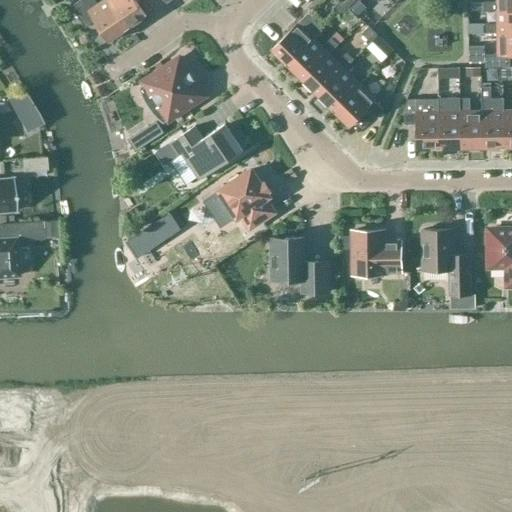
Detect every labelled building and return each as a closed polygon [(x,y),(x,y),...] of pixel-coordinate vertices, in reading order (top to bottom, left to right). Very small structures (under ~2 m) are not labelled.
[(94,0),(81,0),(71,7),(85,28),(96,21),(109,41),(118,36),(119,36),(128,30),(108,0),(104,0),(98,4),(94,0)] [(108,0),(128,30),(138,23),(137,23),(146,17),(135,0),(108,0)] [(341,16),(350,7),(342,0),(333,9),(341,16)] [(342,0),(350,7),(359,16),(364,10),(355,1),(356,0),(358,0),(359,0),(342,0)] [(511,11),(511,0),(496,0),(497,2),(484,2),(484,12),(497,12),(511,11)] [(497,24),(484,24),(473,24),(473,34),(497,34),(511,33),(511,11),(497,12),(497,24)] [(306,16),(272,50),(288,65),(314,39),(321,31),(306,16)] [(371,43),(378,36),(369,27),(361,34),(371,43)] [(511,66),(511,33),(497,34),(497,55),(485,55),(485,68),(500,68),(510,68),(510,67),(511,66)] [(322,47),(314,39),(288,65),(303,81),(330,54),(339,45),(331,38),(322,47)] [(393,50),(385,42),(376,50),(385,59),(393,50)] [(347,53),(338,62),(330,54),(303,81),(319,96),(345,69),(354,61),(347,53)] [(195,81),(190,73),(190,72),(189,72),(180,58),(143,82),(169,121),(205,96),(196,82),(196,81),(195,80),(195,81)] [(511,80),(511,66),(510,67),(510,68),(500,68),(500,80),(511,80)] [(319,96),(334,111),(361,85),(345,69),(319,96)] [(376,100),(361,85),(334,111),(350,127),(367,109),(376,118),(383,110),(375,102),(376,100)] [(482,86),(482,111),(483,148),(504,148),(504,111),(504,98),(491,98),(491,85),(482,86)] [(460,99),(460,111),(461,149),(483,148),(482,111),(470,111),(470,98),(460,99)] [(461,149),(460,111),(460,99),(438,100),(438,112),(439,149),(461,149)] [(439,149),(438,112),(416,112),(416,114),(404,114),(404,125),(417,124),(417,149),(439,149)] [(200,180),(243,151),(225,124),(203,139),(195,126),(168,144),(177,157),(182,154),(200,180)] [(47,168),(46,157),(22,159),(23,170),(47,168)] [(233,211),(237,217),(240,216),(249,229),(274,213),(265,199),(269,197),(267,193),(270,191),(265,183),(261,185),(251,170),(220,191),(224,197),(221,200),(229,213),(233,211)] [(13,178),(0,178),(0,212),(16,211),(13,178)] [(138,258),(182,229),(170,212),(127,241),(138,258)] [(223,216),(200,225),(209,248),(232,239),(223,216)] [(0,276),(18,275),(16,240),(44,238),(43,220),(0,223),(0,276)] [(511,228),(488,229),(489,268),(506,268),(506,288),(511,287),(511,228)] [(453,230),(423,230),(424,271),(450,270),(450,296),(470,295),(470,255),(454,256),(453,230)] [(385,231),(351,231),(352,275),(386,275),(386,273),(402,273),(401,246),(385,246),(385,231)] [(285,241),(270,241),(271,281),(301,280),(302,293),(330,292),(330,262),(304,262),(304,238),(285,238),(285,241)]
